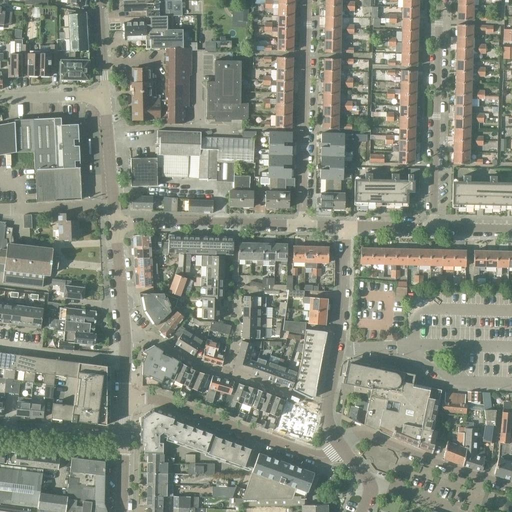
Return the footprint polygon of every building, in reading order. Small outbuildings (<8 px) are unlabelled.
[(150,17),(169,16),(168,10),(166,10),(165,1),(159,1),(158,0),(123,0),(124,11),(146,11),(146,17),(150,17)] [(278,5),(278,16),(293,16),(294,5),(278,5)] [(0,27),(4,28),(4,25),(11,26),(12,12),(6,12),(1,11),(1,7),(0,6),(0,27)] [(354,11),(354,6),(325,6),(325,17),(341,17),(341,6),(346,6),(346,11),(354,11)] [(473,20),(473,8),(458,7),(457,20),(473,20)] [(248,21),(249,8),(240,8),(240,21),(248,21)] [(418,20),(418,8),(402,8),(402,19),(418,20)] [(69,27),(86,26),(85,14),(75,14),(75,11),(68,10),(69,27)] [(125,31),(173,30),(173,16),(169,16),(150,17),(151,25),(145,25),(145,22),(124,23),(125,31)] [(278,27),(293,28),(293,16),(278,16),(278,27)] [(325,17),(325,29),(340,29),(341,17),(325,17)] [(417,31),(418,20),(402,19),(402,31),(417,31)] [(457,37),(472,37),(473,25),(457,25),(457,37)] [(69,27),(69,39),(86,39),(86,26),(69,27)] [(278,27),(277,39),(293,39),(293,28),(278,27)] [(340,29),(325,29),(324,40),(340,40),(340,34),(353,34),(353,29),(346,29),(340,29)] [(503,42),(511,41),(511,29),(503,30),(503,42)] [(146,49),(166,48),(184,48),(184,30),(173,30),(125,31),(125,40),(145,39),(146,49)] [(417,43),(417,31),(402,31),(401,42),(417,43)] [(472,49),(472,37),(457,37),(456,48),(472,49)] [(87,51),(86,39),(69,39),(70,51),(75,52),(87,51)] [(293,51),(293,39),(277,39),(277,51),(293,51)] [(340,40),(324,40),(324,52),(340,52),(340,40)] [(417,54),(417,43),(401,42),(401,54),(417,54)] [(27,75),(39,76),(39,55),(39,52),(29,52),(29,46),(22,45),(22,54),(22,65),(28,66),(27,75)] [(57,62),(57,51),(57,46),(51,46),(50,53),(45,53),(45,55),(39,55),(39,76),(50,76),(51,66),(57,66),(57,62)] [(184,48),(166,48),(166,100),(166,101),(175,101),(175,108),(166,108),(166,119),(165,119),(165,124),(183,124),(183,106),(188,107),(188,75),(191,75),(191,50),(191,48),(191,47),(184,48)] [(511,47),(503,47),(503,59),(511,59),(511,47)] [(456,48),(456,60),(472,60),(472,49),(456,48)] [(68,62),(57,62),(57,66),(57,73),(61,73),(61,79),(74,79),(75,58),(75,52),(70,51),(69,52),(68,62)] [(82,58),(75,58),(74,79),(88,80),(88,53),(82,53),(82,58)] [(22,78),(22,65),(22,54),(10,54),(10,65),(8,65),(8,78),(22,78)] [(417,54),(401,54),(401,66),(416,66),(417,54)] [(277,58),(277,70),(292,70),(292,58),(277,58)] [(324,59),(324,71),(339,71),(340,59),(324,59)] [(471,69),(472,60),(456,60),(456,71),(484,72),(484,69),(471,69)] [(241,61),(231,61),(215,61),(214,82),(206,82),(206,120),(248,120),(248,104),(240,103),(241,61)] [(151,119),(165,119),(166,119),(166,108),(175,108),(175,101),(166,101),(166,100),(159,100),(159,96),(155,96),(155,83),(150,83),(149,69),(134,69),(134,83),(133,83),(134,120),(151,119)] [(277,70),(276,81),(292,81),(292,70),(277,70)] [(324,71),(323,82),(339,82),(339,71),(324,71)] [(416,71),(401,71),(400,83),(416,83),(416,71)] [(456,71),(456,83),(471,83),(471,72),(477,72),(477,77),(484,77),(484,72),(456,71)] [(276,81),(270,81),(263,81),(263,86),(276,86),(276,93),(292,93),(292,81),(276,81)] [(323,82),(323,94),(339,94),(339,82),(323,82)] [(416,83),(400,83),(400,90),(387,90),(387,94),(416,95),(416,83)] [(471,95),(471,83),(456,83),(455,94),(471,95)] [(291,104),(292,93),(276,93),(276,100),(262,100),(262,104),(291,104)] [(339,101),(339,94),(323,94),(323,105),(351,106),(351,102),(339,101)] [(400,106),(415,106),(416,95),(387,94),(386,99),(394,99),(394,95),(400,95),(400,106)] [(455,94),(455,106),(470,106),(471,99),(484,100),(484,95),(477,95),(471,95),(455,94)] [(276,109),(276,116),(291,116),(291,104),(262,104),(262,108),(276,109)] [(323,105),(323,117),(338,117),(338,110),(351,111),(351,106),(323,105)] [(415,106),(400,106),(399,117),(415,118),(415,106)] [(470,114),(470,106),(455,106),(455,117),(470,118),(483,118),(483,114),(470,114)] [(275,127),(291,128),(291,116),(276,116),(275,127)] [(323,117),(322,128),(338,129),(338,117),(323,117)] [(415,118),(399,117),(399,129),(415,129),(415,118)] [(483,118),(470,118),(455,117),(454,129),(470,129),(470,118),(476,118),(476,123),(483,123),(483,118)] [(35,170),(36,202),(81,200),(80,167),(78,124),(61,125),(61,118),(14,120),(14,122),(0,124),(0,155),(16,152),(16,153),(34,152),(35,170)] [(415,129),(399,129),(399,140),(392,140),(392,136),(385,135),(385,140),(414,141),(415,129)] [(469,141),(470,129),(454,129),(454,140),(469,141)] [(159,154),(200,156),(201,137),(201,132),(157,131),(156,144),(159,144),(159,154)] [(259,177),(270,177),(277,177),(285,177),(291,177),(292,132),(261,132),(261,137),(269,137),(268,150),(260,149),(260,159),(268,159),(267,172),(259,172),(259,177)] [(320,178),(325,178),(332,179),(341,179),(350,179),(351,174),(343,174),(343,161),(351,161),(351,152),(343,152),(344,139),(352,139),(352,134),(321,133),(320,178)] [(156,154),(156,158),(157,168),(164,168),(164,177),(199,178),(199,179),(232,180),(232,174),(234,174),(235,162),(253,162),(254,138),(201,137),(200,156),(159,154),(156,154)] [(385,145),(399,145),(398,152),(414,152),(414,141),(385,140),(375,140),(375,146),(385,146),(385,145)] [(469,152),(469,141),(454,140),(454,152),(469,152)] [(414,152),(398,152),(398,164),(414,164),(414,152)] [(454,152),(453,164),(469,164),(469,152),(454,152)] [(384,155),(370,155),(370,163),(383,163),(384,155)] [(157,186),(157,168),(156,158),(130,158),(131,186),(157,186)] [(354,205),(407,206),(408,192),(413,192),(414,190),(419,190),(419,169),(408,168),(408,183),(398,182),(398,174),(391,174),(391,182),(371,182),(372,174),(365,173),(364,182),(354,181),(354,205)] [(229,206),(241,206),(241,176),(234,176),(233,191),(229,191),(229,206)] [(249,176),(241,176),(241,206),(253,207),(253,191),(249,191),(249,176)] [(452,207),(511,208),(511,185),(496,185),(496,177),(489,176),(489,185),(470,184),(470,176),(463,176),(462,184),(453,184),(452,207)] [(265,207),(277,207),(277,177),(270,177),(269,192),(265,192),(265,207)] [(285,177),(277,177),(277,207),(289,208),(289,192),(285,192),(285,177)] [(320,209),(332,209),(332,179),(325,178),(325,193),(320,193),(320,209)] [(340,194),(341,179),(332,179),(332,209),(344,209),(344,194),(340,194)] [(153,197),(131,196),(131,208),(152,208),(153,197)] [(188,212),(212,213),(213,201),(188,200),(188,203),(185,203),(185,209),(188,209),(188,212)] [(72,214),(54,215),(54,223),(59,222),(59,240),(72,239),(72,240),(75,240),(75,239),(78,239),(78,238),(80,237),(80,230),(78,230),(77,221),(73,221),(72,214)] [(32,228),(32,215),(24,215),(24,228),(32,228)] [(0,272),(5,273),(3,283),(43,287),(45,274),(51,275),(52,267),(58,268),(59,258),(53,257),(54,249),(11,245),(13,228),(6,227),(6,224),(0,223),(0,272)] [(168,252),(180,252),(181,236),(177,236),(177,234),(168,234),(168,243),(168,248),(168,252)] [(133,236),(133,248),(150,247),(150,248),(154,248),(154,242),(150,243),(150,235),(133,236)] [(193,237),(193,235),(184,235),(184,237),(181,236),(180,252),(200,253),(201,237),(193,237)] [(201,237),(200,253),(220,254),(221,238),(217,237),(217,236),(209,235),(209,237),(201,237)] [(224,238),(221,238),(220,254),(233,254),(233,236),(224,236),(224,238)] [(251,265),(251,260),(250,260),(251,242),(239,242),(238,260),(239,260),(239,259),(245,259),(245,265),(251,265)] [(263,265),(263,260),(262,260),(262,243),(251,242),(250,260),(251,260),(257,260),(257,265),(263,265)] [(275,265),(275,260),(275,243),(262,243),(262,260),(263,260),(269,260),(269,265),(275,265)] [(287,243),(275,243),(275,260),(281,260),(281,266),(287,266),(287,243)] [(304,267),(305,267),(305,246),(293,246),(292,262),(304,262),(304,267)] [(311,276),(316,276),(316,269),(316,262),(317,247),(305,246),(305,267),(311,268),(311,276)] [(151,257),(150,248),(150,247),(133,248),(134,259),(151,257)] [(328,247),(317,247),(316,262),(328,262),(328,247)] [(360,263),(372,264),(373,248),(360,248),(360,263)] [(373,248),(372,264),(384,264),(384,248),(373,248)] [(396,248),(384,248),(384,264),(390,264),(390,270),(390,278),(395,278),(395,270),(395,264),(396,248)] [(407,249),(396,248),(395,264),(407,264),(407,249)] [(419,249),(407,249),(407,264),(418,265),(419,249)] [(419,249),(418,265),(430,265),(430,249),(419,249)] [(442,250),(430,249),(430,265),(441,265),(442,250)] [(442,250),(441,265),(453,266),(454,250),(442,250)] [(466,250),(454,250),(453,266),(465,266),(466,250)] [(478,266),(485,266),(485,251),(474,250),(473,275),(478,275),(478,266)] [(485,266),(496,267),(497,251),(485,251),(485,266)] [(496,267),(496,278),(496,285),(500,285),(500,275),(501,275),(501,267),(508,267),(508,251),(497,251),(496,267)] [(182,267),(183,256),(175,255),(174,267),(182,267)] [(201,265),(206,266),(224,266),(224,255),(201,255),(201,265)] [(152,269),(152,271),(157,271),(157,262),(151,263),(151,257),(134,259),(135,270),(152,269)] [(224,277),(224,266),(206,266),(206,276),(224,277)] [(135,270),(136,287),(153,286),(152,274),(158,274),(157,271),(152,271),(152,269),(135,270)] [(186,279),(181,277),(175,274),(169,292),(180,296),(180,295),(186,279)] [(200,286),(205,286),(223,287),(224,277),(206,276),(200,276),(200,286)] [(262,284),(261,289),(274,289),(274,285),(274,278),(262,278),(262,284)] [(59,292),(64,293),(64,297),(83,300),(84,288),(70,286),(71,281),(52,279),(51,284),(60,285),(59,292)] [(249,286),(258,288),(258,289),(260,289),(261,289),(262,284),(250,281),(249,286)] [(258,288),(249,286),(244,285),(242,291),(257,294),(258,289),(258,288)] [(223,298),(223,287),(205,286),(205,296),(220,297),(220,298),(223,298)] [(309,303),(309,310),(327,311),(328,299),(303,297),(304,290),(289,290),(288,296),(301,297),(301,300),(302,301),(303,302),(304,303),(309,303)] [(155,326),(175,307),(177,299),(164,293),(139,293),(143,312),(145,311),(155,326)] [(202,296),(202,307),(220,308),(220,298),(220,297),(205,296),(202,296)] [(243,306),(265,307),(265,296),(260,296),(257,296),(243,296),(243,306)] [(1,323),(11,324),(14,302),(4,300),(1,323)] [(14,302),(11,324),(21,325),(23,306),(14,305),(14,302)] [(21,325),(31,327),(34,304),(33,304),(33,307),(23,306),(21,325)] [(44,306),(34,304),(31,327),(40,328),(40,329),(41,329),(44,306)] [(243,306),(243,317),(260,317),(265,317),(266,307),(265,307),(243,306)] [(219,319),(220,308),(202,307),(201,318),(219,319)] [(286,308),(279,307),(278,307),(277,314),(285,316),(286,308)] [(60,315),(59,320),(59,325),(61,325),(61,328),(65,328),(65,329),(74,330),(75,324),(85,325),(85,322),(95,323),(96,312),(60,308),(60,315)] [(158,331),(167,338),(185,317),(179,313),(176,310),(158,331)] [(326,324),(327,311),(309,310),(308,323),(326,324)] [(243,317),(242,327),(260,328),(265,328),(260,327),(260,317),(243,317)] [(55,330),(65,330),(94,333),(95,323),(85,322),(85,325),(75,324),(74,330),(65,329),(65,328),(61,328),(61,325),(59,325),(59,320),(50,319),(49,329),(55,330)] [(231,326),(212,321),(211,325),(209,330),(228,335),(231,326)] [(284,321),(283,331),(305,334),(305,330),(305,322),(284,321)] [(176,345),(185,350),(194,335),(180,326),(175,334),(180,338),(176,345)] [(242,338),(260,339),(265,339),(265,328),(260,328),(242,327),(242,338)] [(96,334),(94,333),(65,330),(64,341),(59,340),(59,349),(74,350),(74,343),(95,345),(96,334)] [(305,334),(304,340),(324,344),(326,332),(323,332),(305,330),(305,334)] [(199,347),(204,350),(206,343),(194,335),(185,350),(194,356),(199,347)] [(204,350),(202,359),(221,366),(223,355),(216,353),(219,343),(207,340),(206,343),(204,350)] [(234,368),(252,373),(258,357),(256,361),(249,359),(253,346),(256,346),(256,348),(261,348),(261,341),(252,341),(251,343),(241,340),(234,368)] [(304,340),(303,348),(323,351),(324,344),(304,340)] [(174,381),(174,380),(181,364),(172,357),(162,353),(162,351),(154,346),(143,352),(142,375),(161,383),(164,377),(174,381)] [(303,348),(302,355),(321,359),(323,351),(303,348)] [(0,367),(3,368),(2,377),(13,379),(14,369),(15,369),(17,354),(0,352),(0,367)] [(23,370),(22,380),(33,381),(34,372),(35,372),(37,357),(17,354),(15,369),(23,370)] [(301,359),(300,363),(320,366),(321,359),(302,355),(301,359)] [(53,384),(54,374),(55,374),(55,369),(57,360),(37,357),(35,372),(44,373),(42,383),(53,384)] [(268,360),(258,357),(252,373),(262,377),(268,360)] [(50,417),(106,425),(107,373),(106,366),(57,359),(55,369),(55,374),(74,377),(74,378),(77,378),(73,406),(71,406),(71,405),(52,402),(50,417)] [(272,381),(282,384),(288,368),(282,365),(283,360),(280,359),(278,364),(272,381)] [(262,377),(272,381),(278,364),(268,360),(262,377)] [(342,382),(355,385),(370,388),(369,393),(374,394),(384,395),(383,401),(377,431),(431,453),(432,447),(433,447),(436,430),(432,429),(436,408),(441,409),(441,400),(442,400),(445,391),(441,390),(411,383),(411,382),(411,381),(410,380),(409,380),(408,379),(407,379),(406,380),(405,380),(405,381),(404,382),(402,381),(404,372),(381,367),(380,369),(369,366),(369,364),(365,363),(362,362),(361,361),(360,361),(358,361),(357,361),(355,361),(354,361),(353,361),(351,362),(350,363),(349,363),(348,364),(347,365),(346,366),(346,368),(345,369),(345,370),(342,382)] [(300,363),(298,370),(318,374),(320,366),(300,363)] [(190,368),(181,364),(174,380),(182,384),(190,368)] [(182,384),(191,388),(198,372),(190,368),(182,384)] [(298,371),(288,368),(282,384),(292,388),(298,371)] [(298,370),(296,377),(317,381),(318,374),(298,370)] [(200,392),(208,374),(198,372),(191,388),(200,392)] [(210,406),(211,402),(212,403),(216,390),(234,395),(237,383),(212,376),(204,404),(210,406)] [(296,377),(294,385),(316,389),(317,381),(296,377)] [(5,393),(12,393),(13,382),(6,381),(5,393)] [(20,383),(13,382),(12,393),(19,394),(20,383)] [(242,402),(247,386),(239,384),(233,399),(242,402)] [(52,398),(53,386),(46,385),(44,397),(52,398)] [(293,389),(293,390),(311,398),(314,397),(316,389),(294,385),(293,389)] [(347,418),(363,424),(368,398),(369,394),(369,393),(370,388),(355,385),(352,399),(349,399),(348,406),(350,406),(347,418)] [(242,402),(251,406),(256,390),(247,386),(242,402)] [(251,406),(260,409),(266,393),(256,390),(251,406)] [(446,391),(445,391),(442,400),(441,400),(441,409),(445,411),(464,413),(465,413),(466,403),(464,402),(465,394),(445,392),(446,391)] [(467,392),(467,402),(470,402),(470,404),(479,404),(479,402),(480,402),(480,392),(467,392)] [(485,424),(487,424),(494,425),(495,410),(491,410),(489,396),(489,392),(482,392),(483,410),(485,424)] [(260,409),(269,413),(275,396),(266,393),(260,409)] [(284,400),(275,396),(269,413),(278,416),(284,400)] [(17,416),(30,417),(31,398),(18,397),(17,416)] [(44,400),(31,398),(30,417),(29,419),(35,420),(35,417),(43,418),(44,400)] [(288,403),(278,429),(299,434),(308,415),(288,403)] [(507,443),(509,433),(511,416),(511,407),(508,407),(508,410),(502,410),(499,442),(507,443)] [(147,462),(171,463),(171,458),(163,458),(163,455),(162,455),(163,443),(159,443),(159,436),(164,433),(169,435),(169,437),(170,437),(169,439),(209,452),(208,454),(247,468),(253,450),(215,436),(215,435),(176,422),(177,418),(171,416),(168,415),(161,412),(160,413),(158,412),(158,411),(153,409),(141,419),(141,423),(142,424),(142,427),(141,427),(141,434),(142,434),(142,437),(141,437),(140,444),(145,444),(145,447),(144,447),(144,454),(144,457),(147,457),(147,462)] [(496,425),(494,425),(487,424),(485,437),(486,442),(494,443),(496,425)] [(446,443),(443,458),(463,465),(464,460),(465,455),(466,448),(463,447),(464,428),(457,427),(457,432),(456,445),(448,442),(446,443)] [(484,457),(483,457),(483,456),(483,455),(483,454),(483,452),(483,451),(482,450),(482,449),(481,449),(480,448),(479,447),(478,447),(477,446),(476,446),(477,428),(464,428),(463,447),(466,448),(465,455),(464,460),(463,465),(481,471),(484,457)] [(511,433),(509,433),(507,443),(499,442),(498,457),(497,457),(493,474),(511,479),(511,433)] [(8,451),(0,450),(0,462),(7,463),(8,451)] [(9,463),(26,466),(28,454),(10,452),(9,463)] [(26,466),(37,467),(38,455),(28,454),(26,466)] [(242,500),(303,499),(313,473),(259,454),(242,500)] [(37,467),(47,468),(48,456),(38,455),(37,467)] [(59,458),(48,456),(47,468),(58,469),(59,458)] [(0,504),(64,511),(107,511),(104,502),(104,461),(71,457),(66,496),(40,493),(42,470),(0,464),(0,504)] [(147,462),(147,473),(163,474),(171,474),(171,463),(147,462)] [(174,462),(174,474),(184,474),(184,463),(174,462)] [(214,464),(195,463),(194,474),(214,475),(214,464)] [(147,473),(147,485),(165,485),(165,480),(163,480),(163,474),(147,473)] [(184,474),(174,474),(174,486),(190,486),(190,475),(184,474)] [(173,485),(165,485),(147,485),(146,495),(162,496),(172,496),(173,485)] [(232,498),(235,488),(220,487),(220,498),(232,498)] [(146,495),(146,507),(162,507),(164,507),(164,496),(162,496),(146,495)] [(183,508),(189,508),(196,508),(215,509),(215,498),(173,496),(173,508),(183,508)]
